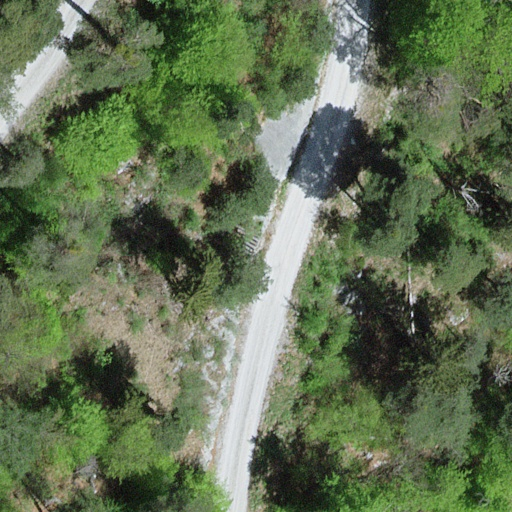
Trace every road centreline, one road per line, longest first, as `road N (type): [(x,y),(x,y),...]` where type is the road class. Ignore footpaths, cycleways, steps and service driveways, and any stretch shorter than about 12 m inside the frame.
road 1 (track): [(356,0),(352,40),(254,375),(232,511)]
road 2 (track): [(0,131),(41,79),(80,0)]
